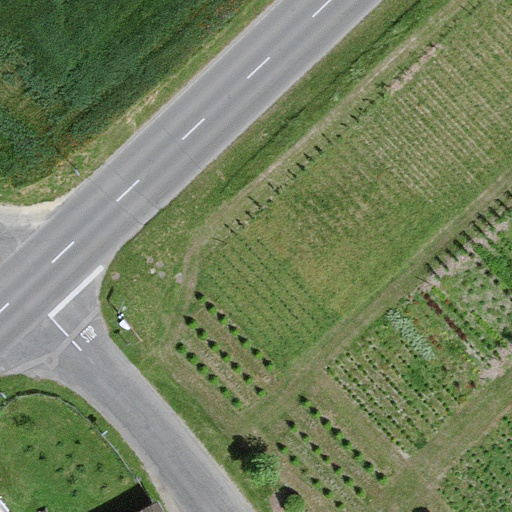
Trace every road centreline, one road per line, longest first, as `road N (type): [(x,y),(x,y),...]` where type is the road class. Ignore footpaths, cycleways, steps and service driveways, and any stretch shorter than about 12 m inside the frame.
road 1 (unclassified): [(331,0),(24,287)]
road 2 (residential): [(24,287),(219,511)]
